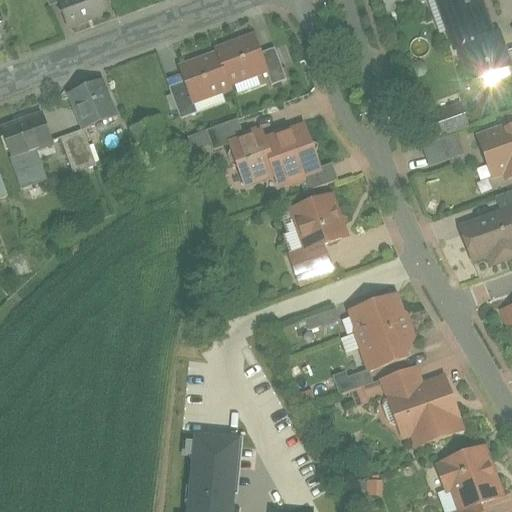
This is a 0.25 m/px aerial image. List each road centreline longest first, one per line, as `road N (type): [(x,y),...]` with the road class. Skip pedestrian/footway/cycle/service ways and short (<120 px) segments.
road 1 (residential): [(229,0),(0,82)]
road 2 (residential): [(428,260),(201,335)]
road 3 (residential): [(298,0),(342,116),(380,159)]
road 4 (residential): [(380,159),(374,84),(347,0)]
